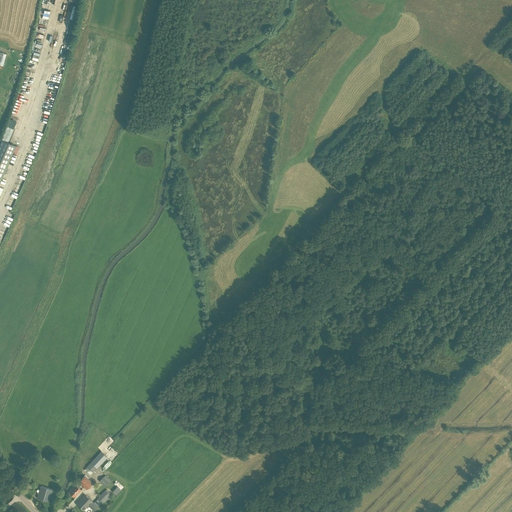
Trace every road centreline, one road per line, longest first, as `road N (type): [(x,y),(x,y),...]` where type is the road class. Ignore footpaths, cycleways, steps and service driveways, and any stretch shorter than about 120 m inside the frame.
road 1 (track): [(415,429),(294,432),(290,417),(511,195)]
road 2 (track): [(501,207),(412,134),(511,33)]
road 3 (track): [(511,270),(417,368),(362,347)]
road 4 (track): [(265,348),(382,225)]
road 5 (track): [(314,391),(228,317),(250,289)]
